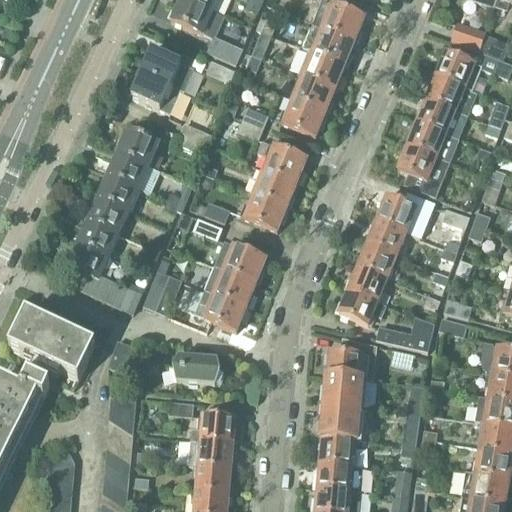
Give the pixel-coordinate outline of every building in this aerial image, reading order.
[(218,0),(181,0),(181,2),(184,3),(211,16),(218,0)] [(250,0),(248,5),(260,10),(263,2),(259,0),(250,0)] [(494,12),(495,10),(498,0),(470,0),(470,3),(494,12)] [(511,0),(498,0),(495,10),(505,13),(507,6),(511,7),(511,0)] [(212,43),(212,41),(222,20),(211,16),(184,3),(180,11),(177,10),(171,25),(212,43)] [(255,19),(260,10),(248,5),(244,14),(255,19)] [(323,25),(320,33),(354,47),(354,45),(357,46),(362,34),(360,33),(364,23),(326,7),(319,24),(323,25)] [(265,25),(260,37),(271,41),(275,29),(265,25)] [(303,54),(310,57),(344,70),(345,69),(347,70),(352,57),(350,56),(354,47),(320,33),(313,30),(303,54)] [(461,33),(456,47),(479,55),(480,54),(483,44),(484,41),(461,33)] [(260,37),(250,61),(261,65),(271,41),(260,37)] [(241,54),(212,41),(212,43),(206,57),(235,70),(241,54)] [(445,57),(435,81),(465,93),(472,96),(481,73),(508,84),(511,72),(511,70),(461,50),(456,62),(452,60),(445,57)] [(193,75),(171,65),(171,64),(165,62),(165,63),(152,57),(143,80),(184,98),(193,75)] [(310,57),(301,80),(335,94),(335,92),(338,93),(343,81),(340,80),(344,70),(310,57)] [(255,79),(261,65),(250,61),(245,75),(255,79)] [(232,91),(238,78),(211,66),(205,80),(232,91)] [(184,98),(143,80),(132,103),(145,108),(145,110),(150,112),(151,110),(171,119),(180,98),(183,99),(184,98)] [(301,80),(291,104),(327,119),(332,105),(331,104),(335,94),(301,80)] [(435,81),(426,105),(455,117),(468,122),(477,98),(472,96),(465,93),(435,81)] [(242,90),(235,87),(231,95),(238,99),(242,90)] [(327,119),(291,104),(287,116),(283,115),(278,126),(315,141),(320,131),(321,132),(327,119)] [(426,105),(416,128),(446,140),(448,141),(458,145),(468,122),(455,117),(426,105)] [(237,110),(228,106),(223,118),(232,122),(237,110)] [(509,113),(496,108),(493,116),(506,121),(509,113)] [(241,125),(263,134),(268,121),(246,113),(241,125)] [(263,134),(241,125),(237,136),(258,145),(263,134)] [(416,128),(407,150),(439,163),(449,167),(458,145),(448,141),(446,140),(416,128)] [(488,128),(485,138),(495,142),(499,132),(488,128)] [(180,141),(206,152),(212,140),(185,129),(180,141)] [(148,171),(158,148),(130,135),(126,144),(124,143),(117,158),(119,159),(148,171)] [(202,163),(206,152),(180,141),(176,152),(202,163)] [(263,146),(258,157),(265,160),(268,161),(262,175),(296,188),(296,187),(297,187),(299,188),(304,176),(302,175),(306,164),(269,149),(263,146)] [(407,150),(398,174),(409,178),(405,189),(435,201),(449,167),(439,163),(407,150)] [(218,156),(208,151),(203,164),(213,168),(218,156)] [(479,152),(476,162),(488,166),(491,156),(479,152)] [(159,176),(148,171),(119,159),(115,167),(113,166),(107,181),(109,182),(138,194),(149,199),(159,176)] [(215,185),(219,176),(208,171),(204,180),(215,185)] [(493,174),(490,182),(503,187),(506,179),(493,174)] [(262,175),(252,199),(288,213),(294,199),(292,198),(296,188),(262,175)] [(99,204),(128,217),(138,194),(109,182),(105,190),(103,189),(97,203),(99,204)] [(490,182),(487,191),(500,195),(503,187),(490,182)] [(170,198),(166,206),(178,212),(182,203),(170,198)] [(386,202),(376,226),(407,239),(421,245),(435,210),(408,198),(403,209),(386,202)] [(237,216),(236,219),(240,221),(277,236),(281,225),(283,226),(288,213),(252,199),(247,211),(245,210),(241,218),(237,216)] [(89,226),(118,239),(128,217),(99,204),(95,212),(93,211),(87,225),(89,226)] [(166,206),(163,212),(176,218),(178,212),(166,206)] [(208,207),(203,220),(225,229),(230,216),(208,207)] [(181,220),(176,230),(187,235),(193,222),(182,217),(181,220)] [(477,219),(473,231),(486,235),(490,224),(477,219)] [(222,234),(197,224),(192,237),(217,247),(222,234)] [(77,249),(79,250),(108,262),(118,239),(89,226),(86,235),(83,234),(77,249)] [(376,226),(367,250),(397,262),(407,239),(376,226)] [(481,247),(486,235),(473,231),(469,243),(481,247)] [(151,244),(147,254),(159,259),(163,248),(151,244)] [(216,257),(224,260),(227,262),(221,275),(255,289),(255,288),(256,287),(258,288),(262,276),(260,275),(265,264),(220,246),(216,257)] [(108,262),(79,250),(75,257),(73,256),(66,271),(88,280),(82,295),(132,318),(142,295),(130,290),(128,294),(106,284),(111,272),(105,270),(108,262)] [(367,250),(358,272),(388,285),(397,262),(367,250)] [(455,257),(443,252),(440,262),(452,266),(455,257)] [(147,254),(144,260),(156,265),(159,259),(147,254)] [(460,265),(455,278),(468,283),(473,269),(460,265)] [(358,272),(348,295),(379,307),(388,285),(358,272)] [(205,295),(248,312),(253,300),(251,299),(255,289),(221,275),(214,273),(205,295)] [(154,318),(169,281),(157,276),(142,313),(154,318)] [(448,283),(442,280),(435,278),(432,287),(445,292),(448,283)] [(169,281),(154,318),(167,323),(182,287),(169,281)] [(248,312),(205,295),(194,320),(235,336),(240,326),(242,326),(248,312)] [(348,295),(339,318),(368,330),(373,319),(381,323),(386,310),(379,307),(348,295)] [(439,305),(427,300),(424,308),(435,313),(439,305)] [(446,305),(443,318),(466,324),(470,311),(446,305)] [(94,351),(26,318),(9,353),(77,386),(94,351)] [(466,328),(440,322),(437,334),(463,340),(466,328)] [(380,332),(377,345),(428,357),(435,330),(416,323),(411,340),(380,332)] [(329,358),(327,382),(364,385),(374,386),(377,352),(342,343),(341,358),(329,358)] [(117,346),(108,372),(122,378),(132,352),(117,346)] [(487,377),(488,378),(511,381),(511,356),(498,354),(498,353),(483,351),(481,366),(481,367),(481,369),(481,371),(482,372),(483,374),(484,376),(485,376),(487,377)] [(216,364),(178,361),(173,373),(176,387),(215,389),(220,377),(216,364)] [(488,378),(492,379),(488,403),(511,407),(511,381),(488,378)] [(321,408),(321,413),(361,417),(364,385),(327,382),(326,382),(323,408),(321,408)] [(0,479),(36,404),(42,407),(49,393),(28,383),(22,394),(12,389),(0,383),(0,384),(0,385),(0,479)] [(429,392),(443,394),(444,385),(430,384),(429,392)] [(411,389),(406,420),(419,421),(423,391),(411,389)] [(443,394),(429,392),(428,402),(442,404),(443,394)] [(108,427),(113,430),(132,441),(135,405),(110,402),(108,427)] [(474,427),(484,429),(511,433),(511,407),(488,403),(478,402),(474,427)] [(193,420),(194,408),(169,406),(168,418),(193,420)] [(320,425),(319,438),(321,438),(320,444),(321,444),(359,447),(361,425),(361,417),(321,413),(320,425)] [(406,420),(401,451),(414,452),(419,421),(406,420)] [(233,450),(235,425),(202,422),(201,434),(191,433),(190,447),(233,450)] [(511,433),(484,429),(480,453),(511,458),(511,433)] [(131,456),(132,441),(113,430),(106,441),(112,444),(131,456)] [(423,435),(421,450),(435,452),(437,437),(423,435)] [(130,470),(131,456),(112,444),(105,454),(111,458),(130,470)] [(321,444),(319,468),(353,471),(356,448),(359,449),(359,447),(321,444)] [(198,471),(197,472),(230,475),(233,450),(190,447),(188,470),(198,471)] [(401,451),(400,460),(413,462),(414,452),(401,451)] [(508,484),(511,462),(511,458),(480,453),(475,478),(508,484)] [(151,457),(136,456),(136,466),(150,466),(151,457)] [(69,472),(74,470),(75,468),(69,457),(48,465),(47,482),(69,472)] [(129,484),(130,470),(111,458),(104,469),(109,472),(129,484)] [(319,468),(317,492),(351,496),(359,496),(362,472),(353,471),(319,468)] [(46,496),(68,486),(73,484),(69,472),(47,482),(46,496)] [(127,498),(129,484),(109,472),(103,482),(108,486),(127,498)] [(230,475),(197,472),(195,497),(228,500),(230,475)] [(398,475),(396,485),(409,487),(411,477),(398,475)] [(461,502),(463,502),(504,509),(508,484),(475,478),(466,477),(461,502)] [(149,483),(134,482),(134,492),(148,493),(149,483)] [(415,494),(428,496),(430,487),(416,485),(415,494)] [(45,509),(66,501),(72,498),(68,486),(46,496),(45,509)] [(126,511),(127,498),(108,486),(101,496),(107,500),(126,511)] [(317,492),(314,511),(359,511),(361,497),(359,496),(351,496),(317,492)] [(427,504),(428,496),(415,494),(413,502),(427,504)] [(195,497),(193,511),(226,511),(228,500),(195,497)] [(126,511),(107,500),(100,510),(102,511),(126,511)] [(407,502),(394,500),(392,509),(405,511),(407,502)] [(70,511),(66,501),(45,509),(44,511),(70,511)] [(413,502),(412,511),(426,511),(427,504),(413,502)] [(503,511),(504,509),(463,502),(460,511),(503,511)]
